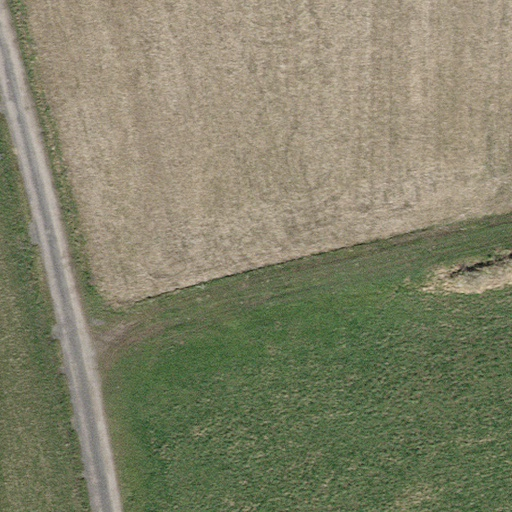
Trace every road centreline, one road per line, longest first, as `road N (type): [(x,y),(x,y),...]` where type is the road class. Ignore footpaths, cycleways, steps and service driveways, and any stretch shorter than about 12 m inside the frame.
road 1 (track): [(108,511),(82,354),(0,34)]
road 2 (track): [(511,223),(82,354)]
